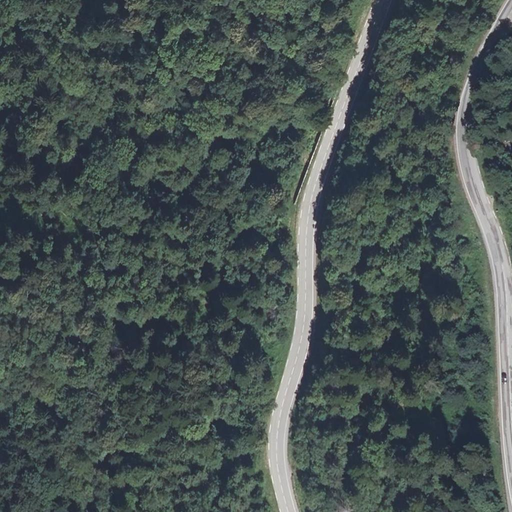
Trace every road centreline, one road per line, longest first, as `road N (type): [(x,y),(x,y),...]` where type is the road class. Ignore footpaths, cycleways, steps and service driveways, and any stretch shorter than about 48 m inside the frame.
road 1 (secondary): [(287,511),(275,440),(304,332),(309,209),(383,0)]
road 2 (secondary): [(511,11),(470,88),(462,131),(505,271),(511,424)]
road 3 (track): [(106,0),(50,113),(0,156)]
